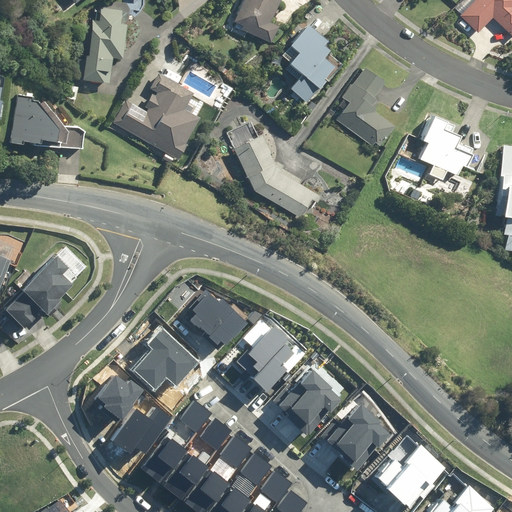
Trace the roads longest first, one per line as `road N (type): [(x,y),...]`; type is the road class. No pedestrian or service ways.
road 1 (tertiary): [(150,222),(286,275),(455,420),(511,458)]
road 2 (residential): [(150,222),(119,303),(71,351),(34,374)]
road 3 (residential): [(351,0),(442,67),(511,92)]
road 4 (residential): [(135,511),(87,464),(34,374)]
road 5 (residential): [(206,380),(332,494)]
road 6 (tertiary): [(0,192),(150,222)]
